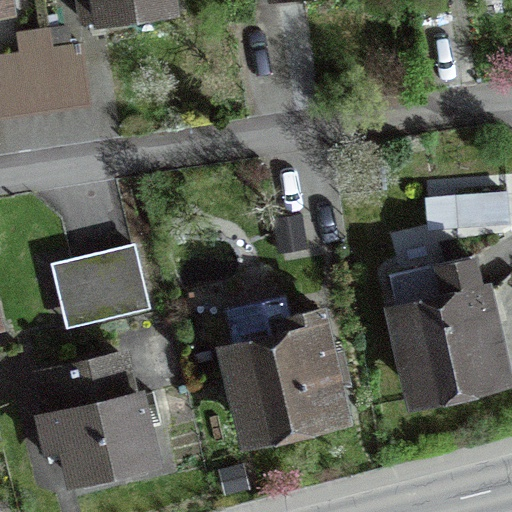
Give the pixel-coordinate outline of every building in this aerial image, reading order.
[(79,0),(83,19),(170,7),(169,0),(79,0)] [(94,48),(0,64),(0,102),(5,129),(105,111),(94,48)] [(488,201),(428,203),(429,229),(489,227),(488,201)] [(133,244),(54,263),(59,285),(77,281),(86,319),(147,305),(133,244)] [(392,273),(419,394),(498,376),(471,255),(439,262),(436,248),(394,256),(397,271),(392,273)] [(223,306),(253,433),(345,412),(320,308),(291,314),(286,292),(223,306)] [(71,476),(155,456),(140,392),(130,395),(120,353),(40,371),(50,414),(39,416),(47,449),(64,445),(71,476)]
